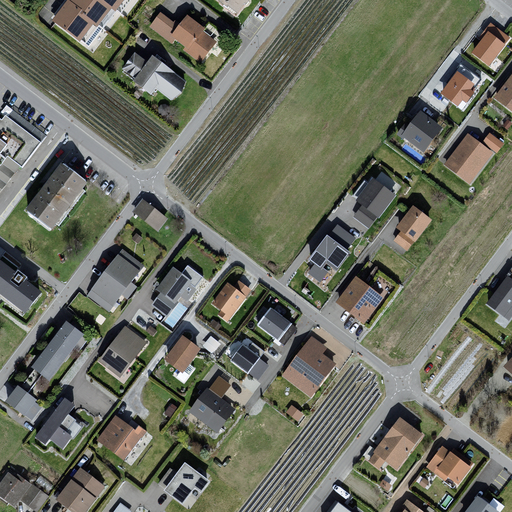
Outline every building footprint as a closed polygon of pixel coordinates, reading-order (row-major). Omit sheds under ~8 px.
[(73,0),(69,6),(94,28),(97,30),(110,13),(96,0),(73,0)] [(96,0),(110,13),(116,15),(127,0),(96,0)] [(210,0),(237,19),(250,0),(210,0)] [(67,5),(52,25),(79,46),(94,28),(69,6),(67,5)] [(171,45),(176,42),(172,38),(179,30),(161,16),(151,30),(171,45)] [(183,54),(203,66),(217,44),(204,35),(203,32),(188,19),(179,30),(172,38),(176,42),(186,51),(183,54)] [(490,23),(479,39),(482,41),(472,53),(490,67),(511,39),(490,23)] [(135,56),(121,73),(133,83),(141,93),(151,99),(155,93),(171,105),(180,97),(186,84),(152,60),(146,66),(135,56)] [(461,65),(439,94),(459,108),(481,80),(461,65)] [(511,77),(494,101),(511,114),(511,77)] [(443,128),(421,111),(410,126),(406,123),(398,134),(424,153),(443,128)] [(0,170),(8,161),(22,172),(41,146),(5,119),(2,124),(0,122),(0,170)] [(490,135),(483,145),(497,156),(504,145),(490,135)] [(467,136),(443,168),(470,187),(493,155),(467,136)] [(60,169),(27,214),(54,234),(87,188),(60,169)] [(395,196),(374,180),(357,202),(379,218),(395,196)] [(134,217),(158,235),(167,223),(143,205),(134,217)] [(413,210),(396,231),(401,236),(394,242),(407,254),(432,226),(413,210)] [(355,239),(338,226),(312,260),(317,264),(309,274),(321,283),(329,272),(323,268),(327,263),(338,271),(351,253),(346,250),(355,239)] [(87,298),(108,315),(144,270),(123,253),(87,298)] [(43,293),(0,260),(0,294),(27,314),(43,293)] [(191,284),(172,270),(155,294),(160,297),(152,308),(166,318),(191,284)] [(511,281),(508,278),(488,304),(510,320),(511,317),(511,281)] [(355,279),(336,305),(363,326),(384,301),(355,279)] [(218,320),(228,325),(250,292),(239,282),(233,289),(227,285),(211,306),(219,312),(218,320)] [(272,309),(259,326),(279,341),(292,324),(272,309)] [(66,325),(30,372),(47,384),(74,352),(79,356),(89,344),(66,325)] [(98,366),(120,381),(147,345),(126,329),(98,366)] [(211,334),(204,344),(213,351),(221,341),(211,334)] [(181,339),(164,363),(182,376),(200,353),(181,339)] [(281,379),(312,400),(336,368),(323,357),(326,349),(312,339),(281,379)] [(244,346),(232,361),(249,374),(260,359),(244,346)] [(218,378),(190,414),(216,435),(234,412),(222,402),(232,388),(218,378)] [(17,390),(4,405),(23,420),(35,403),(17,390)] [(64,402),(35,442),(46,450),(50,444),(64,455),(73,438),(67,436),(76,423),(69,418),(75,409),(64,402)] [(291,404),(286,412),(300,419),(304,411),(291,404)] [(106,451),(127,466),(145,441),(116,419),(100,441),(108,447),(106,451)] [(385,465),(397,472),(423,438),(400,419),(372,455),(373,456),(368,464),(378,473),(385,465)] [(442,449),(426,469),(455,492),(474,466),(452,452),(449,454),(442,449)] [(168,485),(178,470),(171,466),(161,480),(168,485)] [(184,466),(163,493),(181,507),(195,491),(200,495),(208,485),(184,466)] [(79,471),(54,503),(65,511),(88,511),(105,491),(79,471)] [(8,476),(0,486),(0,498),(14,510),(21,503),(31,490),(8,476)] [(32,488),(31,490),(21,503),(31,511),(40,511),(50,500),(32,488)] [(468,511),(496,511),(478,498),(468,511)] [(120,501),(111,511),(129,511),(132,509),(120,501)] [(420,511),(406,502),(398,511),(420,511)] [(351,511),(339,503),(331,511),(351,511)]
